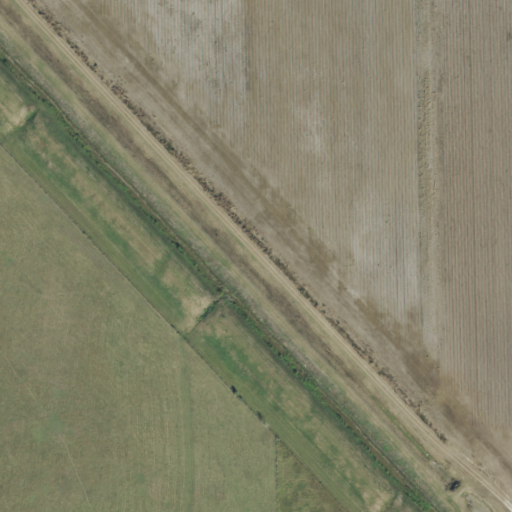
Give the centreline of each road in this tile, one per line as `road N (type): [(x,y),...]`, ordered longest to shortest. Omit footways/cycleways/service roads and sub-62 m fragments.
road 1 (residential): [(24,0),(506,511)]
road 2 (track): [(435,0),(442,443)]
